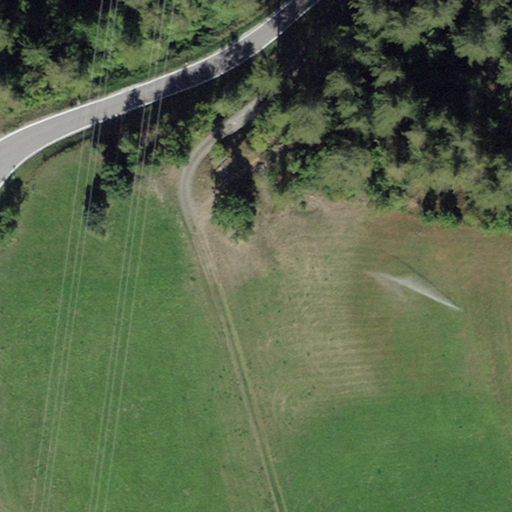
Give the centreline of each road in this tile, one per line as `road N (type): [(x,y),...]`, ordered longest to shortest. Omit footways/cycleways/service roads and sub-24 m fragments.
road 1 (tertiary): [(0,158),(54,126),(190,73),(306,0)]
road 2 (track): [(278,511),(210,272),(181,200)]
road 3 (track): [(181,200),(187,165),(308,48),(343,0)]
